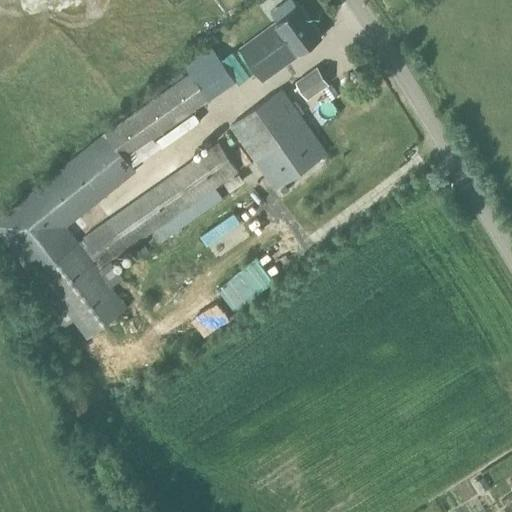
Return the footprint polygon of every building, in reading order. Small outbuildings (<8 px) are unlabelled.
[(322,37),(299,6),(276,22),(276,23),(239,49),(262,81),(299,54),(322,37)] [(212,93),(234,78),(217,54),(195,69),(212,93)] [(329,84),(318,67),(296,82),(307,99),(329,84)] [(128,305),(109,279),(108,280),(84,249),(89,246),(102,265),(238,171),(218,143),(83,237),(79,240),(67,226),(136,170),(126,157),(209,98),(191,73),(105,133),(0,217),(0,233),(39,283),(32,289),(49,312),(55,307),(81,341),(128,305)] [(327,152),(283,89),(231,126),(234,130),(230,133),(236,142),(241,139),(275,188),(327,152)] [(362,98),(323,128),(338,148),(377,118),(362,98)]
